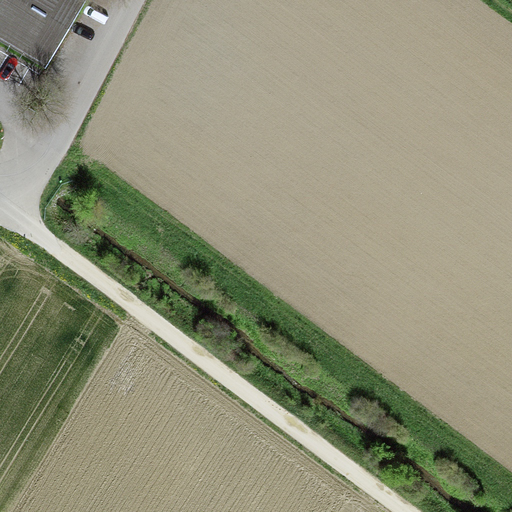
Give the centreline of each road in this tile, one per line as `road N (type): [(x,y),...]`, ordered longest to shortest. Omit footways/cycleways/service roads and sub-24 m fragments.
road 1 (track): [(402,511),(0,207)]
road 2 (residential): [(0,204),(128,0)]
